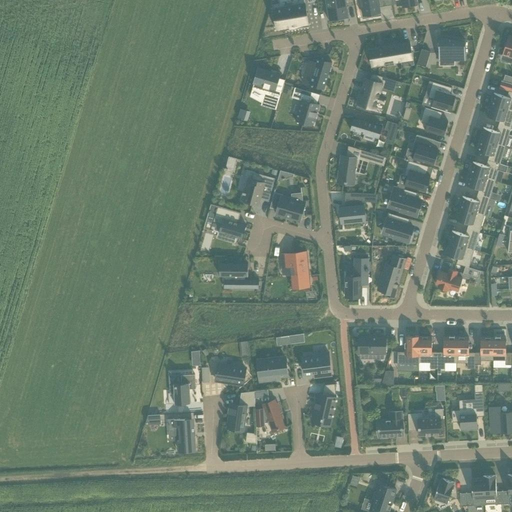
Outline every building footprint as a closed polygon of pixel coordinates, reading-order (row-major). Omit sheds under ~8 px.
[(325,0),(325,1),(329,21),(349,18),(345,0),(325,0)] [(360,0),(363,15),(380,12),(379,7),(392,5),(391,0),(360,0)] [(285,8),(275,9),(276,16),(278,29),(309,24),(308,23),(305,4),(296,5),(296,6),(285,8)] [(511,36),(509,35),(503,54),(510,56),(508,62),(508,63),(511,63),(511,36)] [(439,48),(439,61),(465,61),(465,40),(464,40),(456,39),(439,37),(439,43),(439,47),(439,48)] [(372,66),(403,61),(402,59),(413,57),(411,43),(369,49),(372,66)] [(422,49),(417,64),(426,67),(430,51),(422,49)] [(309,60),(302,83),(324,89),(332,62),(318,58),(316,62),(309,60)] [(253,87),(250,97),(261,103),(261,105),(276,110),(281,93),(281,92),(276,90),(275,89),(279,75),(280,74),(280,72),(271,70),(271,71),(259,67),(258,68),(254,83),(254,84),(253,87)] [(375,110),(382,88),(394,92),(397,81),(372,73),(370,79),(366,78),(361,93),(360,92),(357,105),(375,110)] [(511,83),(501,80),(499,88),(509,91),(511,92),(511,83)] [(433,82),(428,97),(434,99),(432,106),(450,112),(454,99),(455,95),(450,94),(452,88),(433,82)] [(281,92),(281,93),(292,96),(292,97),(301,100),(295,120),(296,120),(313,125),(315,118),(316,118),(316,117),(315,117),(317,113),(317,112),(319,105),(318,105),(317,104),(307,101),(310,92),(295,87),(293,87),(284,84),(281,92)] [(494,93),(490,104),(511,110),(511,92),(509,91),(507,97),(494,93)] [(511,124),(511,110),(490,104),(487,116),(500,120),(498,125),(511,129),(511,124)] [(425,130),(444,136),(444,135),(443,135),(447,122),(448,122),(448,121),(440,119),(442,112),(425,107),(421,121),(428,123),(426,130),(425,130)] [(379,139),(383,127),(354,118),(350,130),(364,134),(363,139),(373,142),(375,137),(379,139)] [(395,133),(398,124),(387,121),(385,130),(395,133)] [(511,129),(498,125),(497,131),(483,127),(480,139),(505,146),(511,129)] [(413,159),(433,165),(438,149),(433,148),(435,141),(417,135),(412,150),(415,151),(413,159)] [(505,146),(480,139),(476,150),(490,154),(488,160),(500,164),(505,146)] [(358,174),(363,160),(384,166),(387,157),(348,146),(345,155),(347,156),(347,158),(341,157),(337,181),(344,182),(347,183),(347,182),(354,183),(355,174),(358,174)] [(473,162),(469,173),(495,181),(498,169),(506,172),(508,166),(500,164),(488,160),(486,166),(473,162)] [(425,174),(428,167),(408,161),(404,175),(408,176),(405,185),(405,184),(404,185),(426,192),(426,191),(425,191),(430,176),(425,174)] [(294,176),(294,174),(280,170),(277,181),(278,181),(294,176)] [(247,181),(245,190),(243,189),(242,191),(244,192),(241,200),(257,205),(259,199),(269,201),(275,178),(254,173),(251,183),(247,181)] [(495,181),(469,173),(466,185),(479,189),(477,194),(490,198),(495,181)] [(418,206),(420,200),(416,199),(418,193),(394,186),(388,205),(401,209),(400,212),(417,217),(420,206),(418,206)] [(278,210),(277,213),(300,220),(301,216),(304,216),(305,216),(303,207),(304,204),(303,204),(302,192),(291,194),(291,196),(292,199),(288,199),(282,198),(283,194),(274,192),(270,208),(278,210)] [(339,206),(341,224),(365,221),(363,202),(376,202),(376,194),(345,192),(344,206),(339,206)] [(462,196),(459,208),(484,215),(490,198),(477,194),(476,200),(462,196)] [(211,204),(210,204),(218,206),(211,228),(220,231),(218,237),(235,242),(234,244),(235,244),(237,237),(242,239),(242,238),(241,238),(245,226),(246,226),(246,225),(238,223),(241,212),(211,204)] [(484,215),(459,208),(455,219),(469,223),(467,229),(479,233),(484,215)] [(410,232),(412,226),(408,225),(410,219),(388,213),(382,232),(393,236),(392,238),(409,243),(412,233),(410,232)] [(211,244),(214,233),(202,229),(195,250),(211,255),(214,245),(211,244)] [(479,233),(467,229),(465,235),(452,231),(448,243),(474,251),(479,233)] [(474,251),(448,243),(445,254),(458,258),(457,263),(465,266),(469,267),(474,251)] [(415,253),(415,245),(392,244),(392,252),(415,253)] [(292,252),(280,253),(282,268),(290,268),(291,274),(292,285),(294,285),(310,283),(307,253),(307,250),(292,252)] [(383,277),(379,291),(386,293),(386,295),(394,298),(403,268),(401,267),(404,258),(393,254),(390,264),(386,278),(383,277)] [(219,275),(219,276),(224,276),(232,276),(232,289),(259,289),(259,279),(245,279),(245,276),(248,276),(248,263),(219,263),(219,264),(220,264),(220,275),(219,275)] [(354,275),(346,275),(345,297),(361,298),(362,285),(368,285),(368,265),(354,265),(354,275)] [(465,266),(463,274),(478,279),(480,271),(469,267),(465,266)] [(440,271),(435,284),(438,285),(437,287),(448,290),(449,289),(458,291),(462,278),(456,276),(457,271),(449,269),(448,273),(440,271)] [(385,336),(359,335),(359,353),(385,354),(385,336)] [(419,337),(420,337),(420,336),(406,336),(405,342),(405,347),(405,352),(397,352),(397,363),(419,363),(419,362),(419,337)] [(444,352),(438,352),(437,369),(445,369),(445,363),(456,363),(456,337),(454,337),(454,336),(449,336),(449,337),(444,337),(444,352)] [(432,337),(420,337),(419,337),(419,362),(430,363),(430,369),(437,369),(438,352),(432,352),(432,337)] [(469,337),(456,337),(456,363),(467,363),(467,368),(475,369),(475,364),(475,353),(469,352),(469,337)] [(481,353),(475,353),(475,364),(481,364),(481,355),(493,355),(493,337),(481,337),(481,353)] [(493,355),(493,360),(505,360),(505,365),(511,365),(511,353),(506,353),(506,338),(500,338),(500,337),(495,337),(493,337),(493,355)] [(313,357),(303,358),(304,372),(305,375),(314,374),(331,372),(328,352),(318,353),(313,354),(313,357)] [(179,368),(181,356),(164,353),(162,364),(179,368)] [(285,357),(269,359),(269,364),(259,365),(258,365),(259,374),(260,382),(279,380),(279,376),(287,375),(285,357)] [(218,364),(216,380),(243,384),(245,368),(218,364)] [(385,371),(381,386),(394,385),(394,371),(385,371)] [(170,393),(168,393),(168,404),(190,403),(190,389),(196,388),(195,374),(193,374),(181,375),(181,383),(173,383),(174,393),(170,393)] [(315,408),(313,417),(321,418),(321,419),(323,420),(323,419),(331,421),(336,397),(335,384),(324,385),(322,394),(319,393),(316,403),(315,402),(314,408),(315,408)] [(268,390),(254,391),(254,398),(268,396),(268,390)] [(243,430),(247,406),(255,406),(254,398),(254,391),(241,393),(239,405),(231,404),(230,407),(229,407),(229,408),(229,412),(228,412),(229,413),(227,428),(243,430)] [(474,392),(475,399),(459,400),(459,410),(451,410),(452,422),(460,421),(461,430),(477,429),(477,416),(484,416),(483,392),(474,392)] [(265,408),(255,409),(256,426),(265,426),(265,423),(270,422),(272,431),(284,426),(281,419),(283,418),(278,403),(276,404),(275,401),(264,405),(265,408)] [(511,431),(511,412),(500,413),(500,407),(490,408),(491,431),(500,431),(500,432),(511,431)] [(426,435),(426,436),(430,436),(430,435),(441,434),(440,418),(443,418),(443,409),(435,409),(435,418),(422,418),(422,413),(408,414),(409,431),(419,430),(419,435),(426,435)] [(380,438),(388,438),(388,436),(403,435),(402,419),(402,411),(390,412),(390,420),(378,421),(378,437),(380,436),(380,438)] [(148,415),(146,422),(148,422),(148,424),(161,424),(161,415),(148,415)] [(174,419),(168,419),(168,423),(173,423),(173,424),(174,424),(175,439),(177,439),(177,441),(178,449),(195,448),(194,425),(193,419),(191,419),(174,420),(174,419)] [(256,440),(256,436),(256,434),(247,432),(245,442),(256,444),(256,440)] [(511,474),(507,475),(508,491),(502,491),(503,504),(509,504),(509,497),(511,496),(511,474)] [(503,504),(502,491),(496,491),(495,475),(483,476),(483,478),(484,478),(485,505),(503,504)] [(440,480),(434,499),(447,503),(454,482),(442,478),(442,480),(440,480)] [(472,493),(466,493),(467,506),(485,505),(484,478),(483,478),(482,478),(474,479),(472,479),(472,493)] [(388,511),(396,489),(379,484),(376,493),(374,492),(372,500),(374,501),(369,511),(388,511)]
